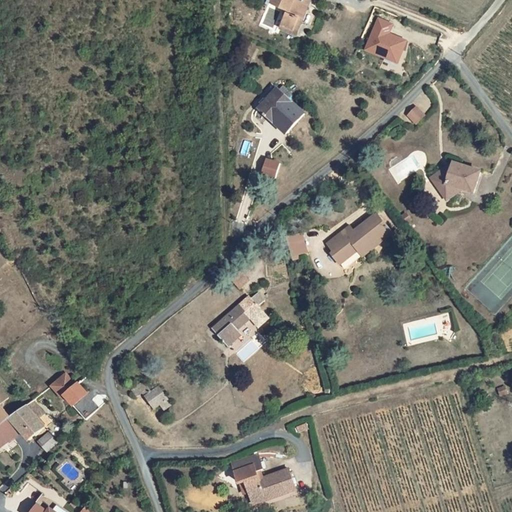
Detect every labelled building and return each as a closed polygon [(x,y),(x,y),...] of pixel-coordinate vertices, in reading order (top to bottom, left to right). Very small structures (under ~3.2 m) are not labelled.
[(261,0),(261,1),(277,8),(268,27),(280,32),(286,18),(289,19),(297,0),(261,0)] [(399,65),(409,40),(391,33),(395,23),(378,16),(364,51),(399,65)] [(267,87),(250,108),(278,132),(296,111),(267,87)] [(411,107),(401,115),(410,124),(419,116),(411,107)] [(279,178),(282,162),(267,159),(263,175),(279,178)] [(445,197),(448,200),(457,193),(467,197),(474,176),(447,168),(446,173),(441,173),(428,183),(441,200),(445,197)] [(357,249),(362,254),(373,246),(358,229),(348,237),(342,230),(320,247),(327,255),(324,258),(332,267),(349,255),(357,249)] [(294,259),(309,252),(300,232),(285,238),(294,259)] [(349,255),(354,261),(362,254),(357,249),(349,255)] [(216,342),(227,332),(241,319),(246,324),(257,314),(249,305),(254,300),(247,292),(241,297),(239,297),(205,329),(216,342)] [(233,339),(227,332),(216,342),(223,349),(233,339)] [(69,390),(61,381),(45,392),(55,404),(57,403),(80,428),(94,415),(72,390),(69,390)] [(152,407),(160,401),(153,390),(146,395),(138,385),(125,394),(130,401),(137,397),(147,411),(152,407)] [(157,414),(165,407),(160,401),(152,407),(157,414)] [(33,419),(24,409),(22,410),(16,414),(26,425),(33,419)] [(26,425),(16,414),(5,423),(0,426),(0,427),(11,441),(19,449),(36,436),(26,425)] [(0,449),(11,441),(0,427),(0,449)] [(22,455),(32,466),(50,451),(39,439),(22,455)] [(257,454),(231,463),(238,486),(243,485),(250,503),(265,498),(266,502),(293,493),(286,472),(256,482),(253,472),(262,470),(257,454)]
